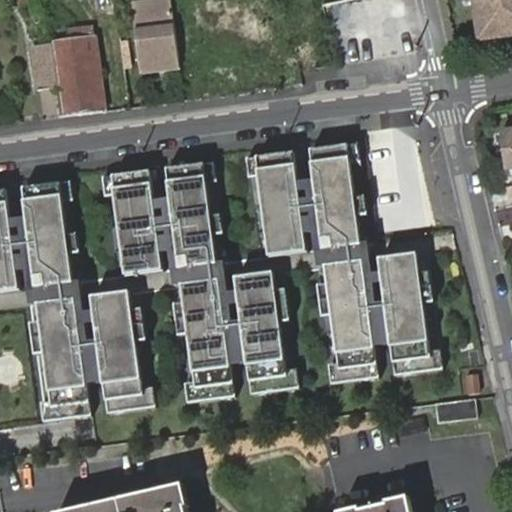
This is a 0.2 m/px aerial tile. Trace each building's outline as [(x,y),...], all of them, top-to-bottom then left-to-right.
[(114,0),(97,0),(99,11),(116,8),(114,0)] [(166,0),(130,5),(140,76),(181,70),(179,55),(173,17),(170,0),(166,0)] [(511,0),(475,0),(481,40),(511,35),(511,0)] [(192,6),(192,50),(274,51),(275,7),(192,6)] [(67,45),(50,48),(58,91),(62,119),(104,114),(90,29),(65,33),(67,45)] [(58,91),(50,48),(31,51),(38,94),(58,91)] [(511,129),(503,131),(507,166),(511,165),(511,129)] [(364,164),(362,145),(352,146),(354,165),(364,164)] [(354,165),(352,146),(314,151),(318,183),(327,251),(365,247),(365,245),(361,218),(359,198),(354,165)] [(302,185),(298,153),(260,158),(262,178),(273,258),(311,254),(308,235),(307,221),(306,214),(304,203),(303,192),(302,185)] [(262,178),(260,158),(250,159),(253,179),(262,178)] [(221,183),(218,163),(208,165),(211,185),(221,183)] [(221,264),(217,237),(215,217),(211,185),(208,165),(170,169),(174,201),(183,270),(221,265),(221,264)] [(158,203),(154,172),(116,177),(119,196),(129,277),(167,272),(165,253),(163,240),(162,233),(161,222),(159,210),(158,203)] [(119,196),(116,177),(106,178),(109,198),(119,196)] [(77,202),(74,182),(64,183),(67,203),(77,202)] [(67,203),(64,183),(27,188),(31,220),(40,289),(77,284),(77,283),(74,256),(71,236),(67,203)] [(327,251),(318,183),(302,185),(303,192),(313,190),(315,202),(304,203),(306,214),(316,213),(317,220),(307,221),(308,235),(319,233),(323,269),(329,268),(329,267),(367,262),(378,347),(394,345),(394,339),(383,340),(382,329),(392,327),(389,305),(379,306),(376,283),(386,282),(385,276),(375,277),(371,245),(365,245),(365,247),(327,251)] [(14,222),(10,190),(0,191),(0,294),(23,291),(21,272),(19,259),(18,252),(17,240),(15,229),(14,222)] [(371,217),(368,197),(359,198),(361,218),(371,217)] [(231,296),(227,264),(221,264),(221,265),(183,270),(174,201),(158,203),(159,210),(169,209),(171,220),(161,222),(162,233),(172,232),(173,239),(163,240),(165,253),(175,252),(180,288),(186,287),(185,286),(223,281),(234,366),(251,364),(250,357),(240,359),(238,348),(248,346),(246,324),(235,325),(232,302),(242,300),(242,295),(231,296)] [(227,236),(225,216),(215,217),(217,237),(227,236)] [(40,289),(31,220),(14,222),(15,229),(26,228),(27,239),(17,240),(18,252),(29,251),(30,257),(19,259),(21,272),(31,271),(36,306),(42,305),(80,300),(91,384),(107,382),(106,376),(96,378),(94,366),(105,365),(102,343),(91,344),(88,321),(99,319),(98,313),(87,315),(83,282),(77,283),(77,284),(40,289)] [(84,254),(81,235),(71,236),(74,256),(84,254)] [(423,273),(421,255),(383,260),(385,276),(386,282),(389,305),(392,327),(394,339),(394,345),(399,378),(436,373),(434,353),(428,306),(423,273)] [(378,347),(367,262),(329,267),(329,268),(332,285),(336,317),(342,364),(345,385),(382,380),(378,347)] [(437,304),(433,272),(423,273),(428,306),(437,304)] [(280,292),(277,274),(240,279),(242,295),(242,300),(246,324),(248,346),(250,357),(251,364),(255,396),(293,391),(290,372),(284,324),(280,292)] [(234,366),(223,281),(185,286),(186,287),(188,304),(192,336),(198,383),(201,403),(239,398),(234,366)] [(336,317),(332,285),(322,287),(326,319),(336,317)] [(294,323),(290,291),(280,292),(284,324),(294,323)] [(136,311),(134,293),(96,298),(98,313),(99,319),(102,343),(105,365),(106,376),(107,382),(111,415),(149,410),(146,390),(140,343),(136,311)] [(91,384),(80,300),(42,305),(44,323),(48,355),(54,402),(57,422),(95,417),(91,384)] [(192,336),(188,304),(178,305),(182,338),(192,336)] [(150,342),(146,309),(136,311),(140,343),(150,342)] [(48,355),(44,323),(34,324),(39,356),(48,355)] [(446,371),(444,351),(434,353),(436,373),(446,371)] [(345,385),(342,364),(332,366),(335,386),(345,385)] [(302,390),(300,370),(290,372),(293,391),(302,390)] [(481,374),(468,376),(470,396),(483,394),(481,374)] [(201,403),(198,383),(188,385),(191,404),(201,403)] [(159,409),(156,389),(146,390),(149,410),(159,409)] [(478,420),(476,401),(437,405),(440,425),(478,420)] [(57,422),(54,402),(44,403),(47,423),(57,422)] [(188,511),(188,510),(192,508),(187,487),(77,511),(188,511)] [(414,511),(412,499),(390,504),(391,507),(369,511),(362,511),(362,510),(353,511),(414,511)]
